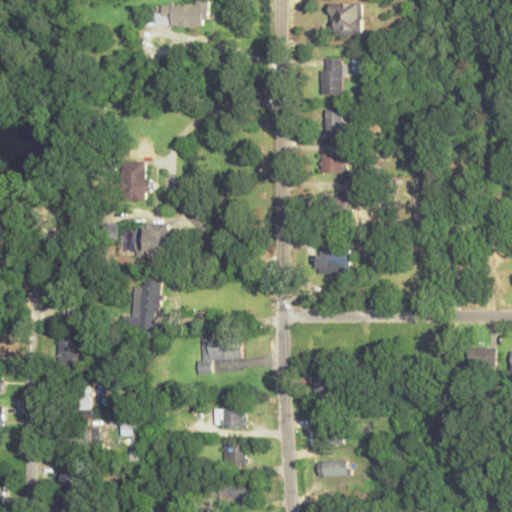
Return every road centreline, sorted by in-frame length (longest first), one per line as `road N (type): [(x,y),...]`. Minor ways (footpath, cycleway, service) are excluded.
road 1 (residential): [(292,511),(282,0)]
road 2 (residential): [(283,317),(511,318)]
road 3 (residential): [(33,293),(32,511)]
